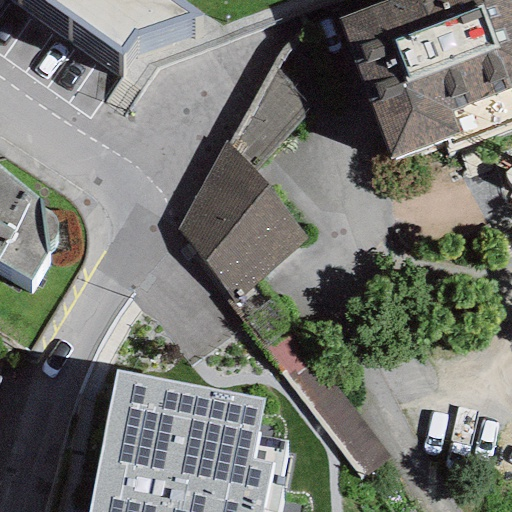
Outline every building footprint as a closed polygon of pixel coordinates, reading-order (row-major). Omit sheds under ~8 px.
[(42,0),(119,54),(133,34),(199,14),(178,0),(42,0)] [(511,0),(384,0),(337,18),(391,161),(443,142),(447,151),(511,126),(511,0)] [(310,238),(225,141),(175,231),(236,301),(310,238)] [(0,262),(30,280),(47,254),(45,244),(51,239),(54,234),(55,230),(55,223),(52,217),(46,211),(40,208),(40,200),(0,169),(0,262)] [(263,399),(114,372),(88,511),(281,511),(291,457),(283,456),(285,442),(256,437),(263,399)]
